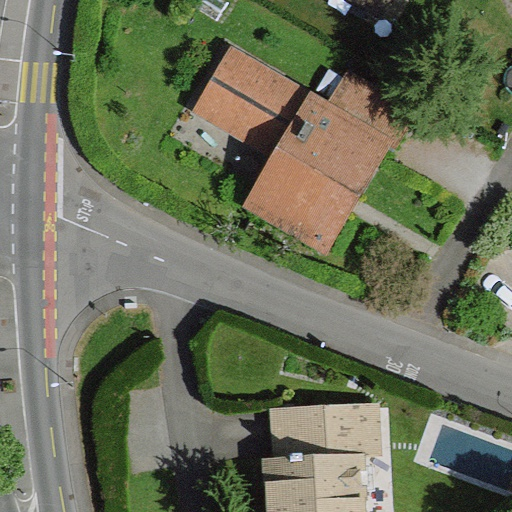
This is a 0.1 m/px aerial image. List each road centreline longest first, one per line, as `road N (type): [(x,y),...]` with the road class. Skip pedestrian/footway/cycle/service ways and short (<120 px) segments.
road 1 (residential): [(0,196),(511,388)]
road 2 (secondary): [(0,248),(3,353),(32,511)]
road 3 (secondary): [(21,0),(0,171)]
